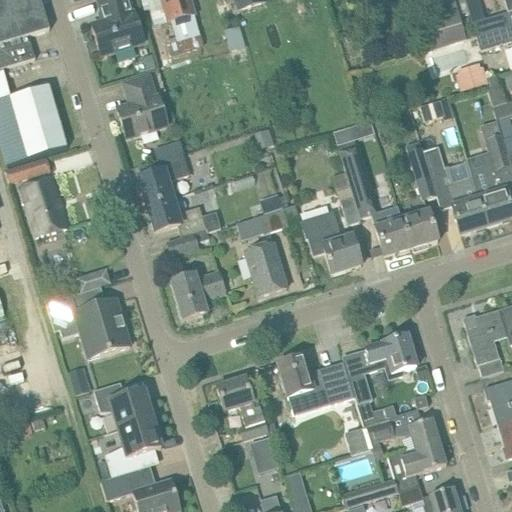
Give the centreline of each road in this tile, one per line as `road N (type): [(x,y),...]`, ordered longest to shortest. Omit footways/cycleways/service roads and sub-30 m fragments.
road 1 (residential): [(164,357),(55,0)]
road 2 (track): [(10,223),(96,511)]
road 3 (residential): [(164,357),(415,280)]
road 4 (residential): [(486,511),(415,280)]
road 5 (residential): [(211,511),(164,357)]
